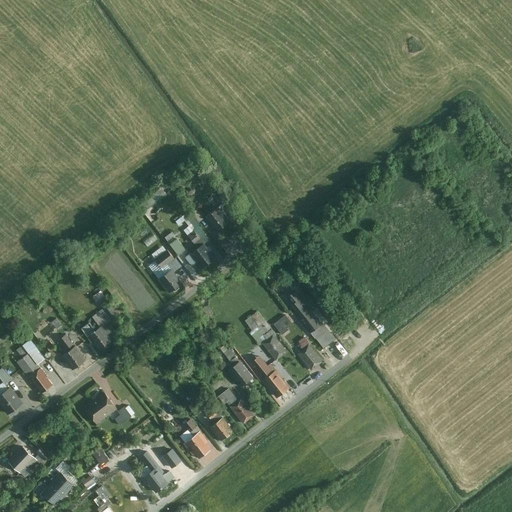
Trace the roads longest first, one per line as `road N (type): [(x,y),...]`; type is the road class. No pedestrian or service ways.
road 1 (residential): [(0,440),(232,262)]
road 2 (residential): [(155,511),(365,338)]
